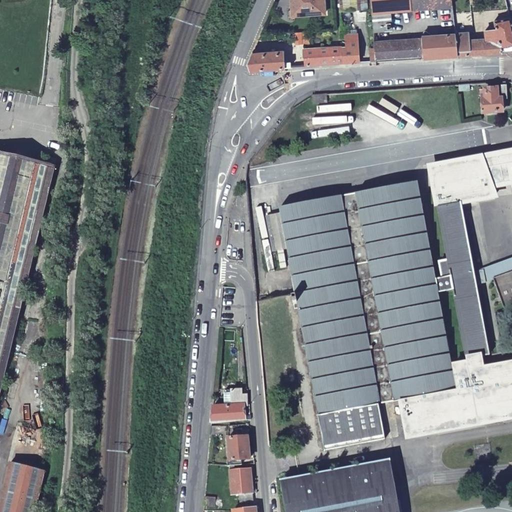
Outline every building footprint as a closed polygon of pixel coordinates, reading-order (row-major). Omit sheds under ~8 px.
[(325,13),(324,0),(291,0),(292,14),(325,13)] [(365,0),(340,0),(341,10),(366,9),(365,0)] [(371,0),(372,12),(454,4),(453,0),(371,0)] [(501,47),(511,44),(511,25),(510,17),(496,20),(497,26),(497,28),(499,40),(501,47)] [(163,28),(154,24),(148,36),(158,41),(163,28)] [(488,41),(499,40),(497,28),(487,29),(488,38),(488,41)] [(456,31),(457,43),(469,42),(468,30),(456,31)] [(295,44),(302,44),(301,31),(294,32),(295,44)] [(424,57),(458,55),(457,43),(456,31),(422,34),(422,37),(424,57)] [(341,47),(304,49),(305,65),(342,63),(359,62),(357,34),(345,35),(345,47),(341,47)] [(375,60),(424,57),(422,37),(374,40),(375,51),(375,60)] [(458,55),(502,52),(501,47),(499,40),(488,41),(488,38),(474,39),(475,42),(469,42),(457,43),(458,55)] [(145,43),(138,57),(148,61),(155,47),(145,43)] [(250,69),(292,66),(291,61),(288,61),(288,59),(283,59),(283,52),(252,53),(249,59),(250,69)] [(508,98),(507,84),(497,85),(497,88),(480,90),(481,96),(482,95),(484,112),(503,111),(502,99),(506,98),(508,98)] [(328,101),(327,94),(313,94),(314,102),(328,101)] [(0,391),(54,167),(0,153),(0,391)] [(511,153),(501,155),(481,159),(486,171),(491,186),(511,182),(511,177),(511,173),(510,166),(511,165),(511,153)] [(433,180),(438,207),(461,203),(495,196),(491,186),(486,171),(481,159),(431,168),(432,174),(433,180)] [(451,363),(449,351),(434,267),(432,256),(418,181),(355,193),(343,196),(280,208),(281,215),(267,218),(273,251),(287,248),(296,295),(292,296),(294,308),(298,308),(325,449),(385,438),(378,403),(390,401),(401,399),(456,390),(451,363)] [(464,217),(461,203),(438,207),(444,237),(435,238),(438,255),(435,255),(432,256),(434,267),(449,265),(465,358),(471,357),(489,354),(476,285),(475,278),(474,273),(465,221),(464,217)] [(511,259),(479,272),(474,273),(475,278),(476,285),(481,284),(486,282),(493,279),(511,272),(511,259)] [(511,309),(511,272),(493,279),(501,301),(502,303),(502,305),(505,312),(511,309)] [(291,365),(288,349),(281,350),(285,366),(291,365)] [(472,362),(471,357),(465,358),(466,361),(451,363),(456,390),(401,399),(408,435),(511,416),(511,363),(473,371),(472,362)] [(227,390),(230,405),(240,405),(241,403),(244,403),(244,404),(247,404),(247,392),(240,393),(239,387),(227,390)] [(302,417),(296,387),(282,390),(287,420),(302,417)] [(230,405),(212,407),(211,410),(210,423),(245,419),(244,404),(244,403),(241,403),(240,405),(230,405)] [(0,511),(34,511),(44,470),(41,469),(50,431),(19,424),(0,504),(0,511)] [(210,425),(209,435),(220,435),(219,425),(210,425)] [(227,437),(230,465),(239,464),(240,464),(240,458),(248,457),(246,435),(227,437)] [(238,494),(240,510),(252,508),(250,492),(251,492),(249,467),(240,468),(239,464),(230,465),(232,494),(238,494)] [(399,511),(392,465),(299,481),(281,484),(285,511),(399,511)] [(204,497),(204,507),(216,507),(216,497),(204,497)]
